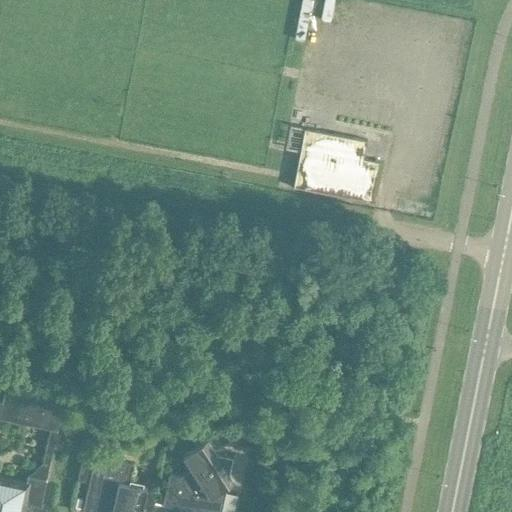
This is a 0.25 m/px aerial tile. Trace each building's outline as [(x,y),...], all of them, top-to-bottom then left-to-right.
[(379,161),(363,158),(366,140),(304,128),(293,187),(371,202),(379,161)] [(0,417),(50,429),(56,431),(63,404),(4,390),(2,400),(0,400),(0,417)] [(71,431),(69,442),(77,443),(79,432),(71,431)] [(258,434),(240,431),(237,444),(255,447),(258,434)] [(193,511),(199,509),(213,511),(220,511),(232,458),(215,454),(210,458),(201,444),(183,456),(191,469),(180,476),(169,474),(163,505),(170,506),(176,503),(181,511),(193,511)] [(133,464),(94,456),(83,453),(77,480),(88,483),(82,509),(95,511),(140,511),(146,488),(128,484),(133,464)] [(40,507),(46,480),(28,476),(25,486),(0,479),(0,511),(20,511),(22,503),(40,507)]
